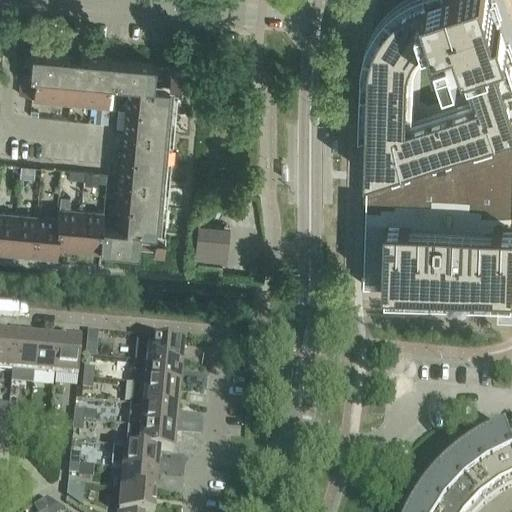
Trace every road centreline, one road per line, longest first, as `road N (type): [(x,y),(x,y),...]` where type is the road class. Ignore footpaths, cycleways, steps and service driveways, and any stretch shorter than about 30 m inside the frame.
road 1 (tertiary): [(294,458),(319,23)]
road 2 (residential): [(319,23),(58,0)]
road 3 (residential): [(106,138),(4,129),(17,0)]
